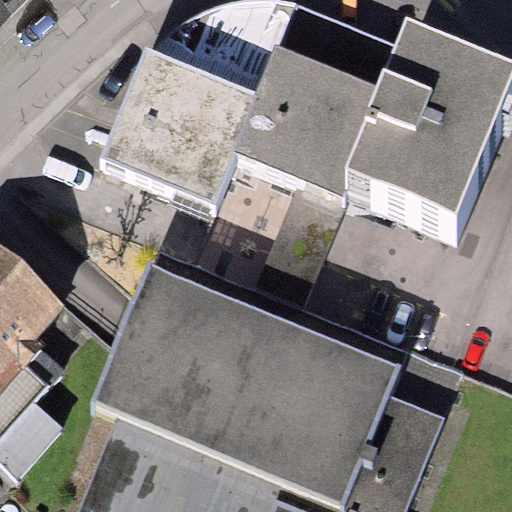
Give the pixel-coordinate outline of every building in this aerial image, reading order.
[(0,0),(0,15),(15,0),(0,0)] [(232,154),(254,97),(273,47),(293,4),(283,2),(243,2),(202,11),(175,27),(153,53),(145,51),(103,157),(214,202),(232,154)] [(511,72),(511,64),(408,22),(380,88),(347,170),(454,214),(511,72)] [(347,170),(380,88),(273,47),(254,97),(232,154),(339,195),(347,170)] [(0,248),(0,394),(27,366),(49,386),(65,369),(32,340),(63,306),(0,248)] [(403,371),(147,265),(92,404),(115,418),(78,511),(406,511),(445,422),(393,397),(403,371)]
